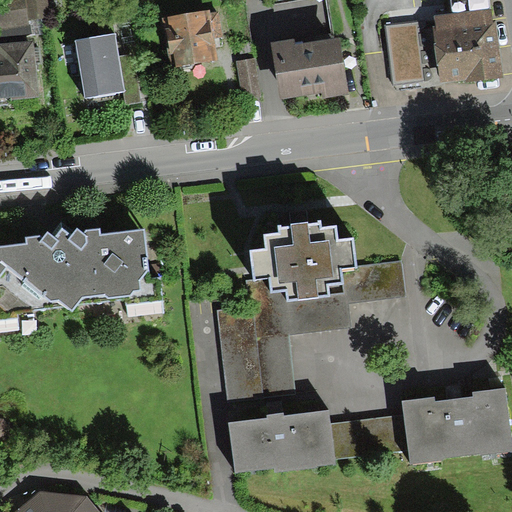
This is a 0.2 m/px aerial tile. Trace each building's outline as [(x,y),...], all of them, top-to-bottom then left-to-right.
[(0,0),(0,34),(31,30),(29,20),(25,0),(0,0)] [(48,0),(25,0),(29,20),(52,17),(48,0)] [(491,0),(449,0),(450,3),(453,16),(493,11),(491,0)] [(210,10),(162,18),(171,68),(218,60),(214,39),(223,37),(219,13),(211,14),(210,10)] [(386,25),(394,90),(410,88),(461,81),(488,78),(504,76),(493,11),(453,16),(386,25)] [(86,99),(126,93),(117,34),(76,42),(86,99)] [(294,38),(271,42),(281,101),(286,100),(322,93),(323,98),(348,94),(339,39),(296,45),(294,38)] [(36,40),(0,43),(0,101),(43,98),(36,40)] [(256,58),(236,60),(242,102),(262,99),(256,58)] [(0,332),(20,330),(19,312),(20,312),(64,306),(73,312),(79,304),(126,300),(128,317),(165,313),(162,278),(149,278),(145,230),(100,235),(101,229),(87,230),(83,233),(77,229),(74,231),(62,222),(56,229),(52,234),(48,231),(44,237),(26,238),(27,244),(0,246),(0,332)] [(251,249),(254,279),(269,277),(271,292),(287,290),(288,300),(329,295),(328,286),(343,284),(341,269),(357,268),(354,240),(340,241),(339,228),(323,230),(322,223),(308,224),(300,225),(295,225),(280,227),(280,232),(265,234),(267,247),(251,249)] [(227,400),(296,393),(290,336),(352,328),(349,304),(406,296),(402,262),(357,268),(341,269),(344,292),(329,295),(288,300),(287,290),(271,292),(269,277),(254,279),(246,280),(249,307),(218,310),(227,400)] [(456,396),(402,403),(404,418),(408,447),(410,459),(510,447),(503,390),(456,396)] [(277,417),(229,423),(236,478),(335,466),(334,453),(330,425),(329,411),(277,417)] [(404,418),(330,425),(334,453),(408,447),(404,418)] [(99,511),(87,497),(41,497),(22,511),(99,511)]
